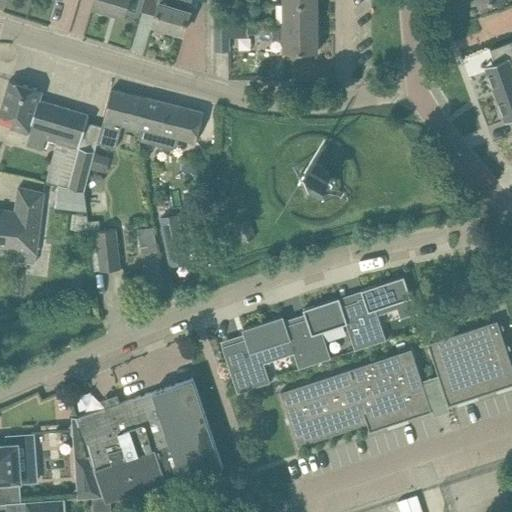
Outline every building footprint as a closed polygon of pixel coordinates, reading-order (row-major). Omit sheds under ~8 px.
[(95,0),(93,6),(95,7),(96,11),(99,14),(103,13),(106,10),(123,15),(128,0),(95,0)] [(160,0),(159,5),(153,25),(183,34),(192,0),(160,0)] [(283,4),(284,27),(284,28),(317,28),(317,4),(283,4)] [(248,38),(249,35),(248,35),(248,27),(215,28),(216,52),(229,51),(229,38),(248,38)] [(284,28),(284,27),(271,27),(271,34),(272,40),(284,40),(284,52),(318,52),(317,28),(284,28)] [(496,68),(487,71),(490,77),(489,77),(495,94),(511,88),(511,41),(490,49),(494,62),(496,68)] [(29,133),(39,100),(42,90),(9,81),(0,111),(0,115),(13,119),(11,128),(29,133)] [(511,88),(495,94),(501,110),(502,110),(504,116),(511,113),(511,88)] [(138,126),(145,98),(112,89),(107,108),(104,119),(106,119),(100,142),(116,146),(121,126),(137,130),(138,126)] [(203,112),(145,98),(138,126),(196,141),(203,112)] [(46,182),(59,185),(85,191),(90,169),(106,173),(110,158),(79,148),(89,115),(39,100),(29,133),(25,147),(43,151),(42,155),(52,157),(46,182)] [(307,191),(318,193),(326,186),(328,175),(321,166),(310,165),(301,172),(300,182),(307,191)] [(102,175),(98,175),(95,177),(94,180),(95,183),(99,184),(103,182),(104,178),(102,175)] [(55,208),(87,211),(85,191),(59,185),(55,208)] [(0,209),(0,246),(8,247),(8,250),(6,260),(35,264),(37,253),(44,193),(18,187),(15,211),(0,209)] [(84,216),(72,214),(70,229),(83,231),(84,216)] [(173,227),(157,229),(166,277),(182,274),(173,227)] [(116,229),(95,231),(98,251),(100,271),(120,269),(118,249),(116,229)] [(163,283),(160,264),(154,230),(138,233),(147,286),(163,283)] [(124,277),(127,305),(139,301),(138,287),(136,287),(135,276),(124,277)] [(376,309),(411,297),(404,276),(361,290),(363,297),(358,299),(359,300),(342,306),(341,306),(346,324),(355,350),(386,340),(376,309)] [(322,332),(346,324),(341,306),(342,306),(339,297),(303,309),(306,319),(286,325),(285,326),(290,340),(299,369),(331,358),(322,332)] [(260,350),(290,340),(285,326),(286,325),(283,316),(242,329),(245,339),(222,346),(237,393),(270,382),(260,350)] [(367,423),(370,431),(432,410),(431,407),(447,401),(448,405),(511,383),(511,364),(497,320),(428,343),(439,377),(423,382),(411,348),(349,368),(350,369),(280,392),(298,446),(367,423)] [(223,467),(193,378),(120,403),(117,396),(103,400),(106,408),(77,418),(90,456),(74,457),(77,499),(104,497),(106,502),(165,482),(167,486),(223,467)] [(0,482),(28,480),(25,435),(7,436),(7,445),(0,445),(0,482)] [(229,487),(226,477),(203,484),(206,494),(229,487)] [(400,499),(404,511),(425,511),(420,493),(400,499)] [(65,511),(64,499),(28,502),(28,511),(65,511)]
